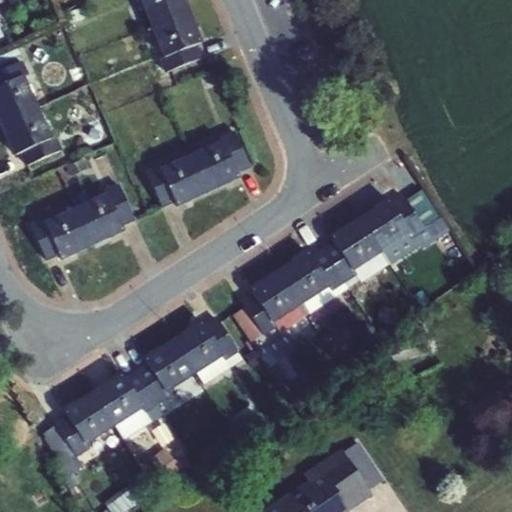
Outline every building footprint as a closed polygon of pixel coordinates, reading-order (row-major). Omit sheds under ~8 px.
[(140,0),(152,27),(190,12),(184,0),(140,0)] [(190,12),(152,27),(164,58),(197,45),(202,43),(190,12)] [(203,59),(197,45),(164,58),(161,59),(166,73),(203,59)] [(17,47),(0,55),(0,63),(21,54),(17,47)] [(23,61),(0,70),(0,86),(24,75),(25,78),(30,76),(23,61)] [(0,86),(0,122),(1,124),(39,107),(25,78),(24,75),(0,86)] [(52,137),(39,107),(1,124),(15,156),(21,153),(53,139),(52,137)] [(100,131),(91,128),(88,137),(96,141),(100,131)] [(235,131),(219,138),(221,142),(223,141),(238,173),(251,167),(235,131)] [(52,137),(53,139),(21,153),(27,167),(63,150),(56,135),(52,137)] [(163,169),(160,170),(174,202),(177,208),(241,178),(238,173),(223,141),(221,142),(163,169)] [(84,159),(66,167),(71,178),(89,170),(84,159)] [(160,170),(163,169),(161,165),(146,172),(162,208),(174,202),(160,170)] [(119,184),(104,191),(106,195),(108,194),(122,226),(135,220),(119,184)] [(406,200),(426,230),(440,219),(421,190),(406,200)] [(47,222),(44,223),(59,255),(61,260),(125,231),(122,226),(108,194),(106,195),(47,222)] [(409,236),(413,240),(426,230),(406,200),(404,196),(392,204),(412,234),(409,236)] [(389,199),(330,238),(333,242),(353,272),(381,254),(409,236),(412,234),(392,204),(389,199)] [(44,223),(47,222),(45,218),(30,225),(46,261),(59,255),(44,223)] [(381,254),(387,263),(419,245),(413,240),(409,236),(381,254)] [(387,263),(381,254),(353,272),(333,242),(311,256),(331,287),(273,325),(253,294),(242,302),(246,308),(263,336),(277,327),(281,333),(347,287),(344,284),(357,275),(361,280),(387,263)] [(308,252),(250,290),(253,294),(273,325),(331,287),(311,256),(308,252)] [(246,308),(233,316),(250,343),(263,336),(246,308)] [(218,318),(205,326),(224,356),(198,374),(204,385),(242,359),(238,353),(239,352),(218,318)] [(203,321),(143,360),(146,364),(166,395),(168,393),(198,374),(224,356),(205,326),(203,321)] [(367,322),(356,337),(367,344),(377,330),(367,322)] [(428,338),(390,348),(393,361),(431,351),(428,338)] [(254,349),(244,356),(254,370),(263,363),(254,349)] [(144,408),(139,411),(142,415),(171,396),(168,393),(166,395),(146,364),(125,378),(144,408)] [(377,370),(361,380),(371,394),(400,374),(393,364),(379,373),(377,370)] [(320,365),(308,374),(316,383),(327,375),(320,365)] [(122,373),(63,411),(67,417),(85,446),(89,443),(117,426),(132,416),(139,411),(144,408),(125,378),(122,373)] [(257,402),(238,415),(249,432),(268,419),(257,402)] [(132,416),(117,426),(124,436),(139,426),(132,416)] [(85,446),(67,417),(55,425),(76,458),(92,447),(89,443),(85,446)] [(76,458),(55,425),(44,433),(61,464),(76,458)] [(344,452),(368,489),(384,478),(359,442),(344,452)] [(283,499),(262,511),(347,511),(373,495),(368,489),(344,452),(341,448),(303,472),(306,475),(279,493),(283,499)] [(173,459),(159,471),(172,487),(186,476),(183,472),(191,465),(183,456),(176,462),(173,459)] [(126,487),(105,503),(111,511),(125,511),(138,503),(126,487)]
